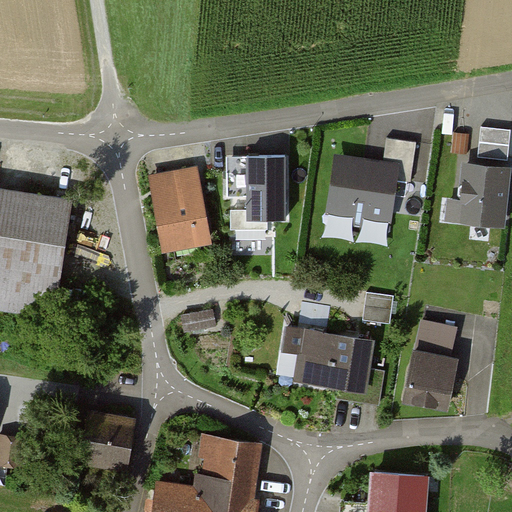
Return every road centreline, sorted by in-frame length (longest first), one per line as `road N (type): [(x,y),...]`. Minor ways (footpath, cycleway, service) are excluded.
road 1 (residential): [(511,81),(239,126),(117,136)]
road 2 (residential): [(164,387),(117,136)]
road 3 (residential): [(511,442),(424,433),(317,454)]
road 4 (residential): [(317,454),(164,387)]
road 5 (track): [(117,136),(98,0)]
road 6 (residential): [(164,387),(129,511)]
